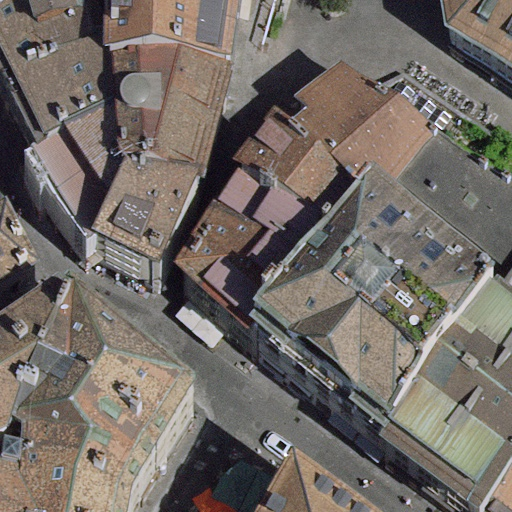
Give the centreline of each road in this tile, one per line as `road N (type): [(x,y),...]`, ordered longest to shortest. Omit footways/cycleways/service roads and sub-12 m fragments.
road 1 (residential): [(0,342),(56,306),(98,303),(246,405)]
road 2 (residential): [(246,405),(389,511)]
road 3 (residential): [(246,405),(172,511)]
